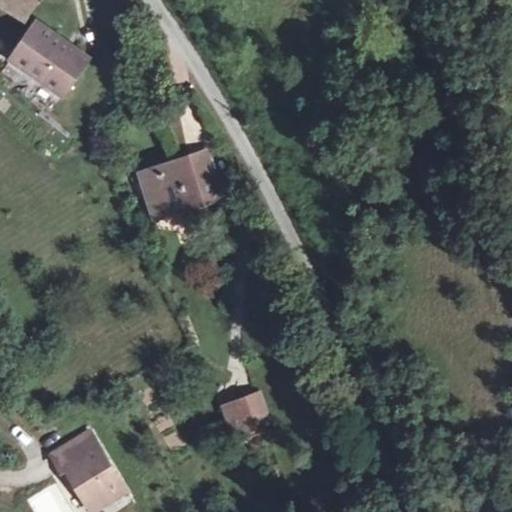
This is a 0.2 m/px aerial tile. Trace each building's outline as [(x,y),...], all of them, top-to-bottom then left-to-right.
[(35,0),(0,0),(0,3),(25,18),(35,0)] [(88,59),(36,23),(12,58),(63,94),(88,59)] [(211,166),(207,152),(191,158),(195,171),(211,166)] [(191,158),(142,173),(154,212),(188,201),(189,206),(193,216),(206,212),(203,201),(220,196),(211,166),(195,171),(191,158)] [(154,212),(156,216),(189,206),(188,201),(154,212)] [(142,405),(169,437),(179,428),(152,396),(142,405)] [(236,434),(267,422),(258,396),(226,407),(236,434)] [(126,491),(91,432),(53,455),(62,471),(70,466),(82,487),(79,489),(93,511),(126,491)] [(71,511),(58,483),(29,497),(36,511),(71,511)]
